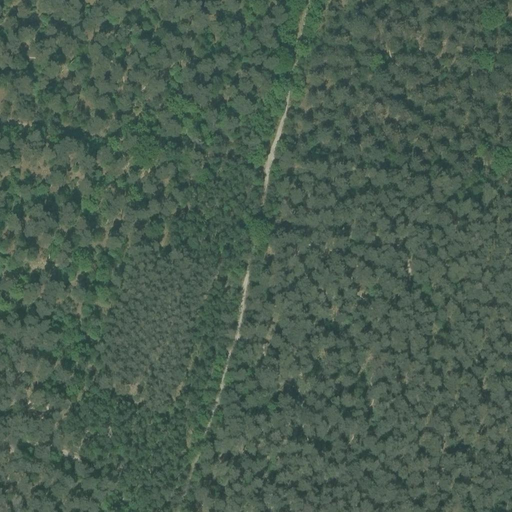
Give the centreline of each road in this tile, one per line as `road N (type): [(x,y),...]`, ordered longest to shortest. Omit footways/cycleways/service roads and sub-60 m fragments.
road 1 (track): [(269,165),(233,353),(178,511)]
road 2 (track): [(269,165),(0,117)]
